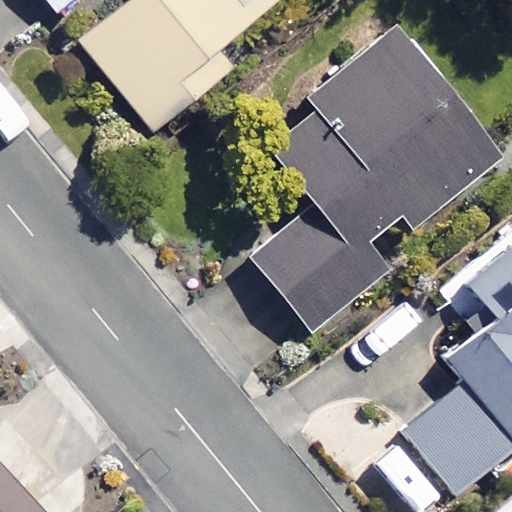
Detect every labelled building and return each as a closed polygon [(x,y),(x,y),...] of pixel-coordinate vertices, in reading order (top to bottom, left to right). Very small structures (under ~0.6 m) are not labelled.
[(59,0),(33,0),(44,13),(59,0)] [(264,0),(121,0),(70,43),(144,132),(220,69),(204,51),(264,0)] [(478,158),(375,38),(246,148),(301,212),(239,265),(297,333),(369,272),(359,260),(478,158)] [(447,492),(511,438),(511,237),(451,287),(481,324),(437,360),(454,380),(395,431),(447,492)] [(0,511),(18,511),(0,492),(0,511)]
